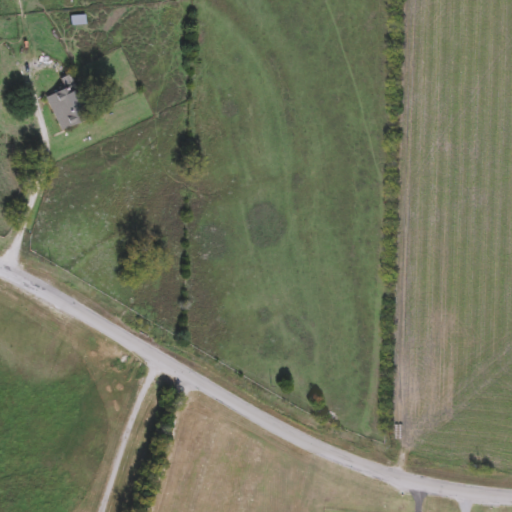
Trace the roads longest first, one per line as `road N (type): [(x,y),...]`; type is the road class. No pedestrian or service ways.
road 1 (residential): [(0,264),(331,459),(391,480),(511,492)]
road 2 (residential): [(154,357),(98,511)]
road 3 (residential): [(186,377),(148,511)]
